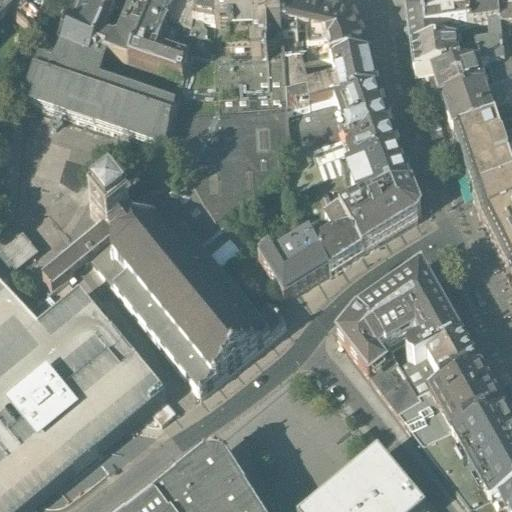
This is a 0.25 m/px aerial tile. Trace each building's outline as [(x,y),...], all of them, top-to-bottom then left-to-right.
[(0,0),(0,4),(11,17),(28,33),(36,20),(18,0),(0,0)] [(18,0),(36,20),(47,0),(18,0)] [(86,0),(73,27),(63,52),(103,69),(106,60),(111,62),(112,58),(94,51),(99,40),(117,0),(86,0)] [(133,0),(143,5),(139,14),(128,16),(116,43),(111,45),(99,40),(94,51),(112,58),(111,62),(130,69),(151,19),(158,0),(133,0)] [(158,0),(151,19),(130,69),(183,88),(190,58),(190,55),(193,39),(198,13),(200,0),(158,0)] [(252,0),(223,0),(219,18),(210,64),(190,58),(183,88),(177,115),(175,125),(261,119),(261,121),(287,119),(285,77),(283,49),(283,38),(282,9),(261,4),(252,0)] [(223,0),(200,0),(198,13),(193,39),(190,55),(190,58),(210,64),(219,18),(223,0)] [(449,42),(450,53),(456,52),(475,49),(473,36),(470,36),(462,0),(455,0),(441,6),(422,13),(425,44),(449,42)] [(488,72),(491,82),(505,77),(504,73),(500,39),(493,0),(462,0),(470,36),(473,36),(475,49),(476,59),(478,73),(488,72)] [(511,0),(493,0),(500,39),(511,37),(511,0)] [(0,26),(11,17),(0,4),(0,26)] [(283,38),(311,44),(318,17),(304,14),(282,9),(283,38)] [(410,17),(407,23),(409,43),(412,59),(450,53),(449,42),(425,44),(422,13),(410,17)] [(365,49),(354,25),(318,17),(311,44),(283,38),(283,49),(285,77),(301,75),(331,71),(369,65),(366,53),(365,49)] [(63,52),(55,71),(39,66),(24,108),(168,158),(175,125),(177,115),(97,86),(103,69),(63,52)] [(421,82),(433,80),(464,75),(464,74),(478,73),(476,59),(463,62),(464,63),(458,64),(456,52),(450,53),(412,59),(415,83),(421,82)] [(373,84),(369,65),(331,71),(301,75),(285,77),(287,119),(287,123),(337,110),(353,159),(348,161),(354,177),(397,161),(395,153),(389,138),(377,100),(373,84)] [(511,215),(482,229),(508,281),(511,288),(511,71),(504,73),(505,77),(491,82),(494,94),(484,96),(494,129),(511,180),(511,215)] [(437,94),(441,107),(484,96),(494,94),(491,82),(488,72),(478,73),(464,74),(464,75),(433,80),(437,94)] [(494,129),(484,96),(441,107),(452,138),(453,142),(454,142),(494,129)] [(175,125),(168,158),(188,185),(216,230),(225,225),(295,181),(287,123),(287,119),(261,121),(261,119),(175,125)] [(474,204),(482,229),(511,215),(511,180),(494,129),(454,142),(461,162),(468,183),(474,201),(475,204),(474,204)] [(404,178),(397,161),(354,177),(346,180),(358,213),(410,193),(404,178)] [(229,230),(225,225),(216,230),(188,185),(157,200),(201,254),(229,230)] [(358,213),(341,219),(361,258),(417,225),(419,222),(420,219),(410,193),(358,213)] [(52,297),(67,285),(79,275),(90,266),(200,402),(286,332),(277,322),(271,314),(270,312),(254,325),(228,289),(201,254),(157,200),(125,216),(113,201),(90,219),(102,234),(96,243),(43,287),(52,297)] [(329,278),(345,268),(361,258),(341,219),(338,220),(337,220),(326,225),(331,236),(312,248),(329,278)] [(0,238),(0,255),(13,274),(38,257),(16,227),(0,238)] [(329,278),(312,248),(309,242),(274,261),(270,256),(259,263),(275,290),(284,306),(329,278)] [(358,316),(380,344),(392,365),(400,378),(427,363),(462,344),(460,339),(449,320),(439,302),(433,291),(421,271),(387,295),(358,316)] [(161,429),(175,417),(166,406),(80,300),(39,334),(0,292),(0,511),(35,511),(109,452),(152,417),(161,429)] [(369,384),(392,365),(380,344),(358,316),(347,329),(337,341),(369,384)] [(462,344),(427,363),(434,375),(440,387),(443,393),(480,376),(472,360),(462,344)] [(427,363),(400,378),(417,405),(429,399),(443,393),(440,387),(431,392),(425,380),(434,375),(427,363)] [(400,378),(392,365),(369,384),(398,422),(419,409),(417,405),(400,378)] [(453,441),(504,418),(491,396),(480,376),(443,393),(429,399),(453,441)] [(453,441),(429,399),(417,405),(419,409),(398,422),(422,455),(453,441)] [(511,432),(504,418),(453,441),(491,510),(501,505),(511,500),(511,432)] [(487,511),(491,510),(453,441),(422,455),(465,511),(487,511)] [(420,511),(378,460),(315,511),(420,511)] [(226,471),(226,470),(207,467),(206,468),(193,479),(178,490),(178,491),(151,511),(251,511),(245,503),(246,502),(226,471)] [(511,511),(511,500),(501,505),(504,511),(511,511)]
